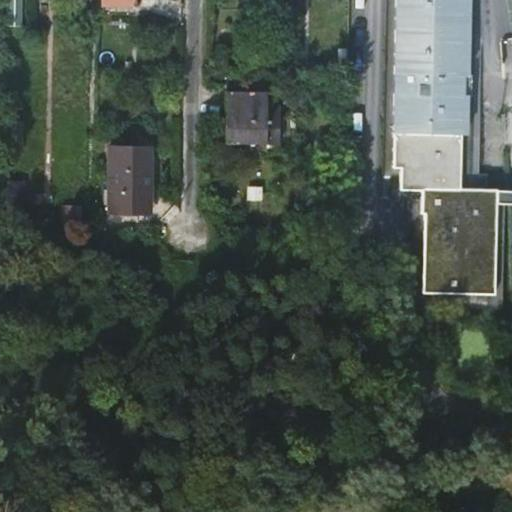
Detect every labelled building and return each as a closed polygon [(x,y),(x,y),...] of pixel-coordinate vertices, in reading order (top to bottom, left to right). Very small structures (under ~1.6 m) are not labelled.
[(511,188),(487,188),(488,172),(460,171),(463,75),(468,75),(469,0),(401,0),(400,54),(404,54),(404,73),(400,73),(398,170),(405,170),(404,192),(426,191),(426,215),(429,215),(428,294),(500,295),(502,204),(511,204),(511,188)] [(281,17),(281,27),(297,27),(298,17),(281,17)] [(281,27),(281,55),(297,56),(297,27),(281,27)] [(267,91),(226,91),(225,142),(280,143),(280,106),(267,106),(267,91)] [(150,149),(111,148),(109,215),(148,216),(150,149)] [(270,266),(225,266),(224,283),(270,283),(270,266)] [(39,279),(38,331),(58,332),(59,279),(39,279)] [(500,295),(428,294),(419,294),(419,308),(509,310),(509,295),(500,295)]
